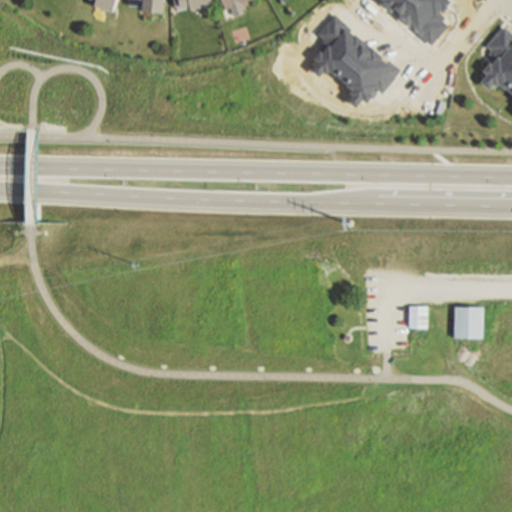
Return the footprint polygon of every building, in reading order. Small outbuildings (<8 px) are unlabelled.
[(93,0),(98,2),(96,8),(115,14),(119,0),(93,0)] [(128,0),(128,3),(141,4),(141,9),(161,11),(161,0),(128,0)] [(211,0),(175,0),(178,14),(213,8),(211,0)] [(221,0),(226,12),(261,0),(260,0),(221,0)] [(511,32),(506,27),(489,47),(493,51),(490,55),(498,61),(495,64),(493,63),(485,72),(488,76),(482,83),(491,91),(496,85),(499,87),(502,85),(507,89),(509,87),(511,89),(511,32)] [(411,306),(430,306),(429,328),(411,328),(411,306)] [(455,308),(455,339),(483,339),(484,308),(455,308)]
